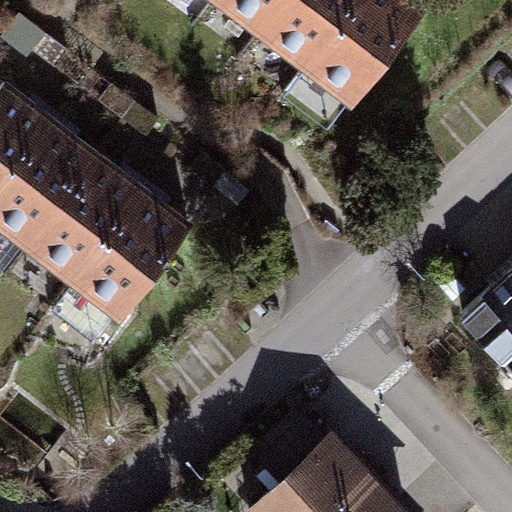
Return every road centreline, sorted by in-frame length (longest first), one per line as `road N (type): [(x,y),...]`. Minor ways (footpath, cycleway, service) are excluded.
road 1 (residential): [(336,313),(100,511)]
road 2 (residential): [(511,501),(336,313)]
road 3 (residential): [(511,142),(336,313)]
